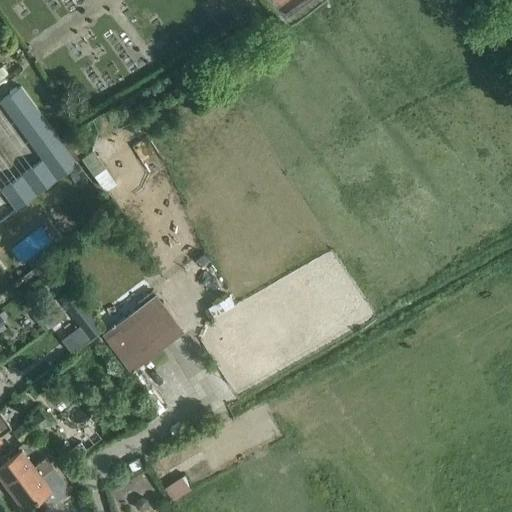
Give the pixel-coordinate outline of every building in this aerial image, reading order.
[(21,84),(0,99),(0,102),(6,110),(28,94),(21,84)] [(28,94),(6,110),(13,120),(35,104),(28,94)] [(35,104),(13,120),(20,129),(42,113),(35,104)] [(42,113),(20,129),(27,139),(49,123),(42,113)] [(49,123),(27,139),(34,149),(56,133),(49,123)] [(106,149),(114,144),(101,125),(93,130),(106,149)] [(56,133),(34,149),(41,158),(56,178),(77,162),(56,133)] [(41,158),(31,166),(46,186),(56,178),(41,158)] [(31,166),(21,173),(36,193),(46,186),(31,166)] [(21,173),(10,181),(26,201),(36,193),(21,173)] [(10,181),(0,189),(15,209),(26,201),(10,181)] [(68,257),(82,245),(77,238),(63,250),(68,257)] [(83,301),(90,296),(64,262),(57,267),(83,301)] [(227,277),(206,290),(213,301),(234,287),(227,277)] [(55,290),(35,306),(43,317),(63,301),(55,290)] [(150,295),(147,291),(135,300),(138,305),(120,319),(108,329),(100,319),(98,321),(103,328),(105,331),(102,333),(124,360),(148,341),(149,341),(173,324),(151,295),(150,295)] [(213,316),(235,304),(229,294),(208,307),(213,316)] [(70,353),(83,345),(75,334),(63,342),(70,353)] [(170,387),(183,369),(174,363),(162,381),(170,387)] [(27,386),(41,375),(42,375),(36,366),(21,378),(27,386)] [(34,395),(48,384),(41,375),(27,386),(34,395)] [(21,442),(26,438),(35,431),(49,422),(39,409),(12,429),(21,442)] [(0,438),(1,437),(0,435),(0,433),(11,426),(0,411),(0,438)] [(33,466),(21,450),(0,464),(0,476),(23,508),(40,495),(47,505),(62,494),(64,482),(53,466),(45,456),(33,466)] [(69,477),(84,468),(80,462),(64,472),(69,477)]
